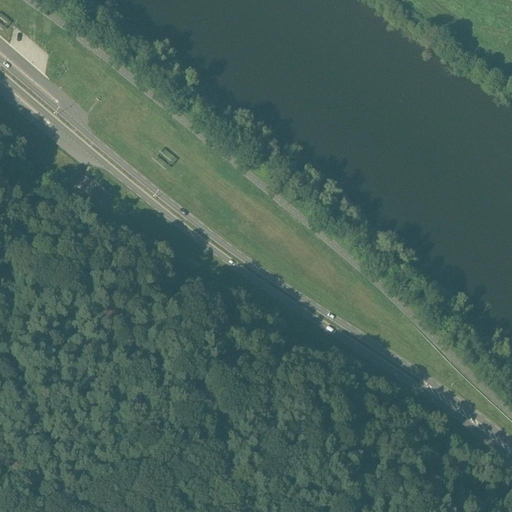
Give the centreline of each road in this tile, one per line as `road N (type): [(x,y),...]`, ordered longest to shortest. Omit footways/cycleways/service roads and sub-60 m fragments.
road 1 (primary): [(511,452),(431,383),(189,219),(0,59)]
road 2 (primary): [(0,74),(173,220),(511,454)]
